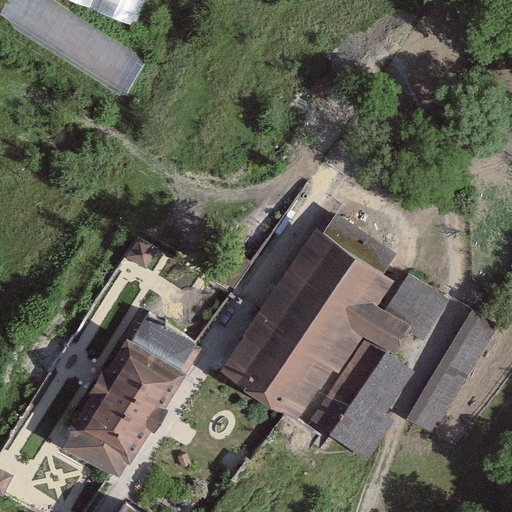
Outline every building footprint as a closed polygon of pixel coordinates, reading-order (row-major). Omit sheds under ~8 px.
[(145,61),(47,0),(0,0),(0,24),(120,100),(145,61)] [(149,0),(83,0),(139,25),(149,0)] [(327,223),(227,370),(302,421),(366,328),(403,353),(418,332),(381,307),(403,275),(327,223)] [(213,268),(238,281),(251,255),(226,242),(213,268)] [(407,412),(436,429),(496,322),(467,305),(407,412)] [(138,321),(61,438),(115,473),(192,357),(138,321)] [(405,414),(427,371),(412,364),(391,406),(405,414)] [(0,485),(1,487),(12,469),(0,462),(0,485)]
